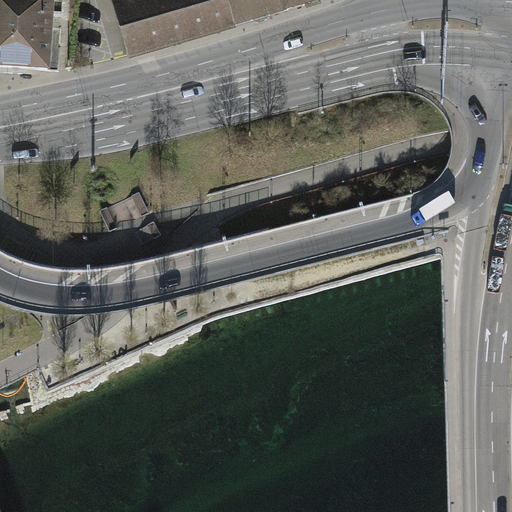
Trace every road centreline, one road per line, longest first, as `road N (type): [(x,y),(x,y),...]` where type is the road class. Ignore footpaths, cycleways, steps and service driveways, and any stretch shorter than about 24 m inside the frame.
road 1 (trunk): [(510,161),(475,192),(419,219),(158,284),(63,295),(0,278)]
road 2 (primary): [(511,8),(410,5),(334,23),(219,56),(133,102)]
road 3 (primary): [(133,102),(230,99),(439,53),(511,57)]
road 4 (tertiary): [(487,511),(486,323),(510,161)]
road 5 (primary): [(0,128),(133,102)]
